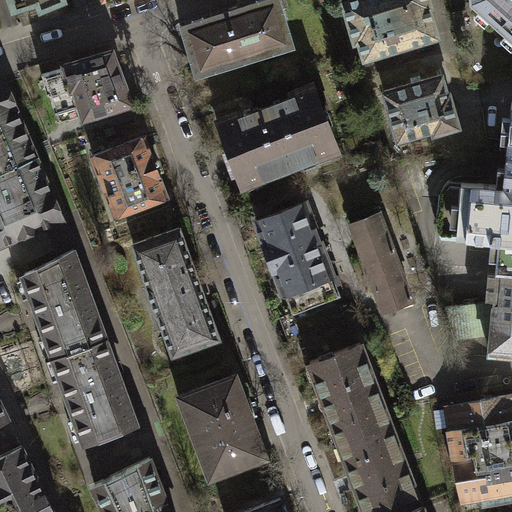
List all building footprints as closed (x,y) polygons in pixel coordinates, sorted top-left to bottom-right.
[(13,0),(16,7),(23,24),(62,12),(59,0),(13,0)] [(190,55),(194,69),(286,40),(276,10),(282,8),(279,0),(273,0),(268,2),(267,0),(255,0),(257,4),(205,21),(203,16),(191,20),(192,24),(185,26),(194,53),(190,55)] [(429,0),(342,0),(354,41),(358,40),(364,58),(437,37),(429,10),(431,6),(429,0)] [(511,39),(511,0),(470,0),(470,2),(511,39)] [(74,87),(84,117),(131,102),(114,49),(63,65),(71,88),(74,87)] [(441,74),(383,90),(397,139),(431,129),(433,133),(460,125),(450,91),(447,93),(441,74)] [(0,83),(0,170),(36,156),(4,82),(0,83)] [(238,169),(243,184),(337,149),(312,82),(289,90),(291,95),(241,114),(239,110),(218,118),(229,148),(225,149),(233,171),(238,169)] [(145,135),(93,153),(114,213),(167,194),(145,135)] [(0,170),(0,241),(62,215),(36,156),(0,170)] [(496,268),(511,269),(511,157),(506,157),(504,184),(449,180),(441,188),(437,221),(439,234),(498,239),(496,268)] [(294,311),(339,294),(330,272),(333,271),(305,201),(257,219),(294,311)] [(349,217),(382,308),(412,297),(377,207),(349,217)] [(220,335),(177,225),(131,243),(174,353),(220,335)] [(104,336),(72,249),(24,273),(54,354),(104,336)] [(511,269),(496,268),(493,301),(511,302),(511,269)] [(454,335),(490,331),(493,301),(445,305),(454,335)] [(511,353),(511,302),(493,301),(490,331),(489,352),(511,353)] [(136,419),(104,336),(54,354),(82,437),(136,419)] [(309,361),(340,440),(390,421),(361,341),(309,361)] [(239,372),(181,393),(211,473),(263,454),(241,392),(246,390),(239,372)] [(449,428),(511,415),(511,392),(447,405),(449,428)] [(511,415),(449,428),(463,498),(511,488),(511,415)] [(390,421),(340,440),(366,511),(392,511),(421,501),(390,421)] [(21,443),(0,453),(0,511),(45,511),(44,509),(51,505),(43,490),(36,493),(28,478),(36,474),(21,443)] [(162,490),(149,456),(94,483),(107,511),(170,511),(167,503),(161,506),(156,493),(162,490)] [(285,511),(280,497),(240,511),(285,511)] [(424,511),(421,501),(392,511),(424,511)]
